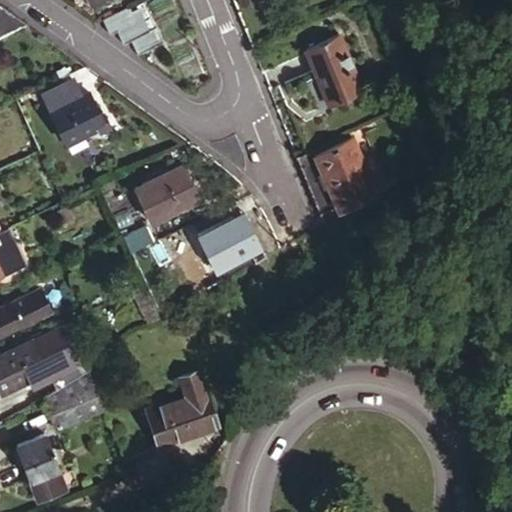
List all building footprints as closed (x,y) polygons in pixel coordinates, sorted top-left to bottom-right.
[(133,7),(105,17),(113,34),(121,32),(127,45),(136,42),(143,57),(171,48),(165,32),(155,35),(144,13),(136,15),(133,7)] [(0,38),(26,27),(0,8),(0,38)] [(360,91),(337,38),(304,52),(328,105),(360,91)] [(81,99),(73,84),(41,99),(65,146),(104,127),(89,96),(81,99)] [(312,155),(338,207),(339,210),(377,190),(351,137),(312,155)] [(309,148),(294,155),(318,217),(338,207),(312,155),(309,148)] [(198,204),(182,170),(135,191),(150,226),(198,204)] [(251,255),(232,219),(196,238),(215,274),(251,255)] [(144,230),(122,240),(130,257),(153,246),(144,230)] [(116,243),(122,240),(120,234),(113,237),(116,243)] [(0,277),(16,270),(0,237),(0,277)] [(159,321),(144,290),(131,296),(146,328),(159,321)] [(0,336),(51,314),(41,293),(0,310),(0,336)] [(0,394),(44,376),(31,344),(0,357),(0,394)] [(49,382),(81,365),(80,363),(48,379),(49,382)] [(55,393),(86,377),(81,365),(49,382),(55,393)] [(202,389),(196,372),(178,379),(185,398),(147,413),(160,449),(220,426),(205,387),(202,389)] [(103,416),(87,376),(86,377),(55,393),(41,402),(55,433),(103,416)] [(28,480),(56,468),(42,435),(14,446),(28,481),(28,480)] [(146,500),(180,488),(171,461),(136,473),(146,500)] [(65,488),(56,468),(28,480),(37,500),(65,488)]
